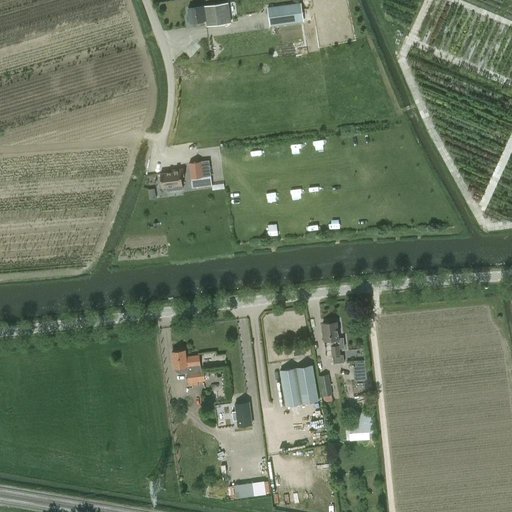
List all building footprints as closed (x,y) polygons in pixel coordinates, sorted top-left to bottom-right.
[(190,23),(205,20),(206,26),(231,23),(229,2),(188,8),(189,15),(188,15),(187,16),(188,21),(189,22),(190,22),(190,23)] [(303,21),(300,3),(268,8),(271,26),(303,21)] [(190,179),(191,179),(192,188),(212,185),(211,175),(209,160),(188,162),(190,179)] [(167,188),(167,191),(183,189),(182,182),(185,181),(184,169),(172,170),(173,172),(160,174),(162,189),(167,188)] [(337,321),(322,323),(324,341),(331,340),(332,356),(333,363),(344,362),(343,355),(340,355),(339,348),(344,348),(343,337),(339,338),(337,321)] [(204,369),(201,369),(199,355),(186,356),(185,350),(172,351),(174,367),(180,367),(181,373),(187,372),(188,382),(205,381),(204,369)] [(305,357),(304,350),(294,352),(295,359),(305,357)] [(280,370),(286,406),(318,400),(312,364),(280,370)] [(329,374),(319,376),(324,402),(332,400),(331,394),(332,394),(329,374)] [(253,425),(250,401),(234,403),(238,427),(253,425)] [(351,426),(351,439),(374,438),(373,410),(353,411),(353,426),(351,426)] [(237,482),(238,496),(272,494),(271,480),(237,482)]
